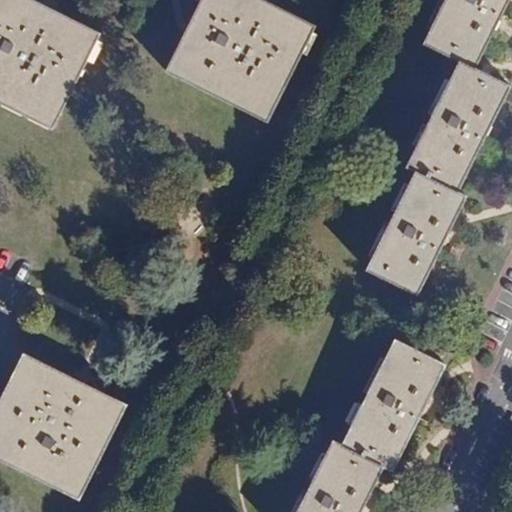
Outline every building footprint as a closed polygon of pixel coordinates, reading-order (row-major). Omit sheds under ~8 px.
[(0,0),(0,99),(54,127),(100,35),(31,0),(0,0)] [(200,0),(167,67),(270,119),(315,27),(262,0),(200,0)] [(510,0),(445,0),(423,44),(458,62),(405,167),(414,172),(365,270),(418,297),(468,197),(459,192),(511,89),(475,70),(510,0)] [(267,124),(270,119),(167,67),(165,72),(267,124)] [(0,105),(51,132),(54,127),(0,99),(0,105)] [(391,472),(445,366),(395,340),(342,445),(333,441),(297,511),(360,511),(383,468),(391,472)] [(24,353),(0,399),(0,455),(81,496),(127,405),(24,353)] [(81,496),(0,455),(0,461),(78,501),(81,496)]
